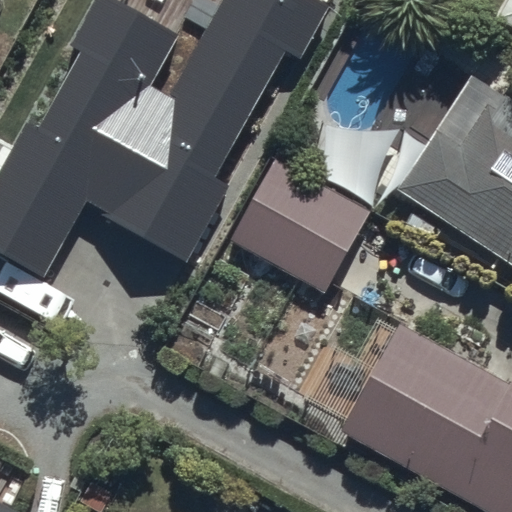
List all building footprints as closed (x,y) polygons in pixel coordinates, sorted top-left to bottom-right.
[(83,204),(187,261),(229,187),(212,178),(283,49),(298,57),(327,4),(319,0),(220,0),(169,95),(151,85),(180,33),(119,0),(93,0),(68,45),(81,52),(39,129),(29,123),(0,174),(0,251),(44,275),(83,204)] [(511,0),(506,0),(497,17),(511,25),(511,0)] [(402,187),(511,258),(511,96),(476,74),(402,187)] [(282,158),(236,239),(327,291),(373,209),(282,158)] [(406,323),(346,431),(493,511),(511,511),(511,380),(511,381),(406,323)] [(0,511),(29,511),(0,495),(0,511)]
